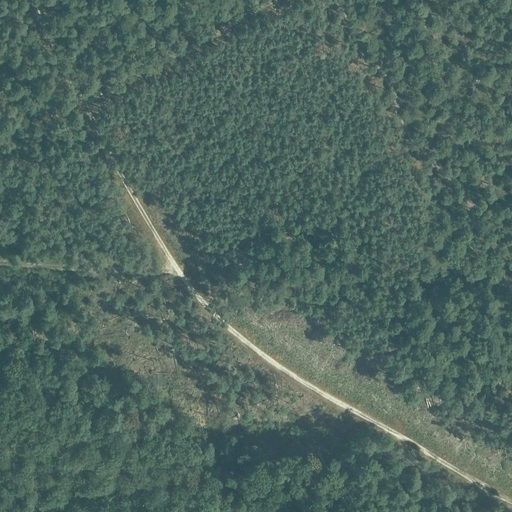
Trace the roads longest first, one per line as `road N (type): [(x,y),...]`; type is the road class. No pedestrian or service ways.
road 1 (track): [(84,104),(172,271),(209,309),(302,380),(511,504)]
road 2 (track): [(172,271),(0,263)]
